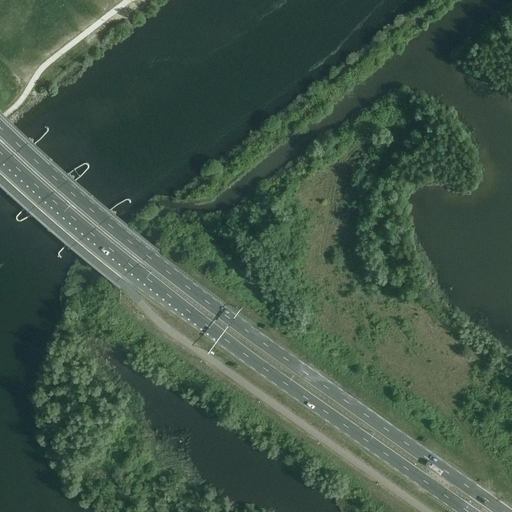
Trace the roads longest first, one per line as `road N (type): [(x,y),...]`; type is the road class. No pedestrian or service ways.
road 1 (primary): [(503,511),(145,256),(0,128)]
road 2 (primary): [(0,156),(154,291),(468,511)]
